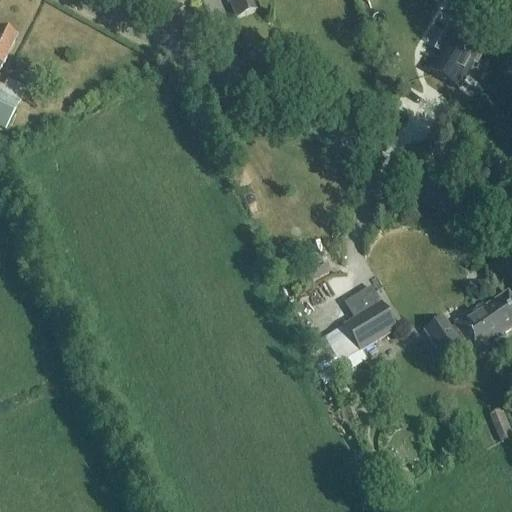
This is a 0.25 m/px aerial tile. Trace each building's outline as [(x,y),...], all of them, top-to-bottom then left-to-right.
[(226,0),(228,4),(230,4),(237,20),(257,13),(252,0),(226,0)] [(442,59),(432,78),(452,89),(462,95),(470,81),(478,68),(479,69),(479,71),(480,71),(490,53),(482,48),(485,43),(468,15),(457,34),(450,30),(436,54),(434,53),(433,54),(442,59)] [(9,53),(16,39),(0,31),(0,72),(2,68),(3,69),(10,53),(9,53)] [(0,97),(0,128),(6,132),(18,106),(0,97)] [(503,338),(511,331),(511,302),(508,296),(486,311),(483,308),(454,327),(455,329),(451,331),(443,320),(423,334),(442,364),(463,350),(458,342),(462,339),(476,361),(506,341),(503,338)] [(381,308),(311,350),(326,375),(396,334),(381,308)] [(510,442),(498,414),(489,418),(501,446),(510,442)]
